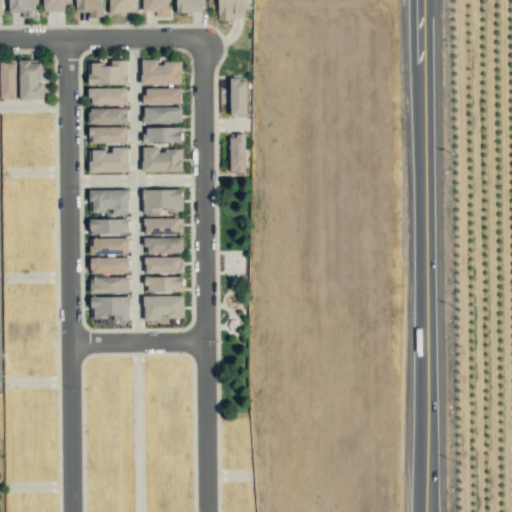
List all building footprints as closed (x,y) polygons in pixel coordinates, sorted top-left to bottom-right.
[(8,0),(9,12),(21,12),(21,17),(37,17),(36,0),(8,0)] [(43,0),(43,11),(65,11),(65,4),(71,4),(70,0),(43,0)] [(75,0),(76,12),(87,12),(87,17),(103,17),(102,0),(75,0)] [(155,11),(155,17),(170,17),(169,0),(142,0),(143,11),(155,11)] [(204,12),(203,0),(175,0),(176,12),(204,12)] [(245,19),(244,0),(217,0),(218,19),(245,19)] [(19,100),(44,100),(44,83),(41,83),(40,59),(18,60),(19,100)] [(141,84),(181,84),(181,62),(158,61),(158,59),(141,59),(141,84)] [(0,60),(0,98),(0,99),(16,99),(15,60),(0,60)] [(88,84),(127,84),(127,60),(110,60),(111,63),(87,63),(88,84)] [(229,78),(230,117),(247,117),(246,77),(229,78)] [(88,105),(127,104),(126,87),(88,88),(88,105)] [(143,104),(181,103),(180,88),(143,88),(143,104)] [(143,123),(181,123),(181,106),(142,107),(143,123)] [(88,124),(127,123),(126,108),(87,108),(88,124)] [(127,142),(127,126),(88,127),(89,143),(127,142)] [(181,127),(142,127),(143,142),(181,142),(181,127)] [(230,172),(245,172),(244,135),(229,135),(230,172)] [(182,149),(158,149),(158,146),(142,147),(142,172),(182,171),(182,149)] [(88,150),(89,172),(128,171),(128,147),(111,147),(111,149),(88,150)] [(128,213),(128,189),(89,189),(89,213),(128,213)] [(142,189),(142,213),(182,212),(182,189),(142,189)] [(183,234),(182,217),(143,218),(143,234),(183,234)] [(128,219),(89,219),(89,234),(128,233),(128,219)] [(182,237),(143,237),(143,253),(183,252),(182,237)] [(128,238),(89,238),(89,254),(128,254),(128,238)] [(183,273),(182,256),(144,257),(144,273),(183,273)] [(128,257),(89,257),(89,273),(128,273),(128,257)] [(89,293),(128,293),(128,276),(90,276),(89,293)] [(183,277),(144,276),(144,291),(182,292),(183,277)] [(183,295),(143,296),(144,319),(183,319),(183,295)] [(129,297),(90,296),(90,317),(113,318),(113,320),(129,320),(129,297)]
